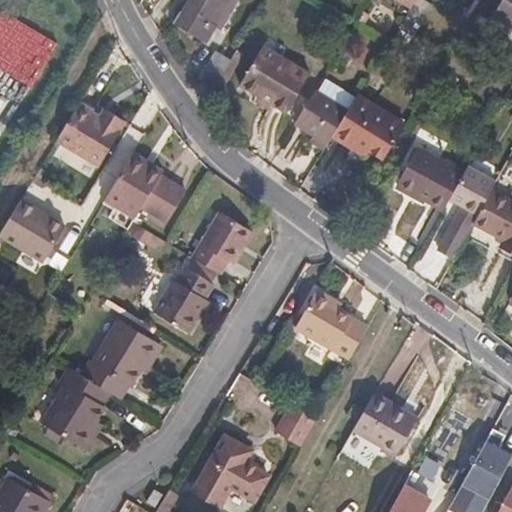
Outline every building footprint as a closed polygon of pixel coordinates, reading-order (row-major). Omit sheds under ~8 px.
[(222,28),(238,2),(234,0),(184,0),(173,20),(207,41),(216,24),(222,28)] [(413,0),(394,0),(408,8),(413,0)] [(409,38),(428,6),(417,0),(413,0),(408,8),(398,25),(395,30),(409,38)] [(511,0),(499,0),(489,20),(511,32),(511,0)] [(212,88),(230,58),(236,49),(221,40),(198,79),(212,88)] [(276,59),(259,49),(254,55),(272,66),(276,59)] [(283,117),(306,77),(276,59),(272,66),(254,55),(234,87),(254,100),(259,92),(273,100),(268,107),(283,117)] [(324,79),(315,94),(344,112),(353,97),(324,79)] [(268,107),(273,100),(259,92),(254,100),(251,105),(264,113),(268,107)] [(327,138),(344,112),(315,94),(312,92),(303,107),(291,126),(323,146),(327,138)] [(378,161),(400,126),(387,118),(353,97),(344,112),(327,138),(347,150),(352,144),(365,153),(378,161)] [(100,163),(122,127),(120,125),(125,116),(111,108),(105,117),(98,112),(80,100),(58,137),(100,163)] [(111,108),(104,103),(98,112),(105,117),(111,108)] [(365,153),(352,144),(347,150),(362,159),(365,153)] [(448,202),(462,177),(414,150),(393,188),(441,214),(443,211),(448,202)] [(140,209),(160,176),(162,173),(149,165),(147,168),(130,158),(104,201),(134,220),(140,209)] [(487,195),(492,187),(464,172),(462,177),(448,202),(460,209),(435,253),(451,262),(455,255),(470,228),(487,195)] [(185,191),(160,176),(140,209),(165,225),(185,191)] [(511,259),(511,208),(487,195),(470,228),(500,245),(496,251),(511,259)] [(0,237),(41,262),(64,225),(19,198),(0,228),(0,237)] [(231,266),(250,234),(217,215),(192,258),(219,274),(226,263),(231,266)] [(207,302),(203,299),(212,284),(185,268),(176,284),(173,283),(155,316),(188,334),(207,302)] [(511,310),(511,288),(503,305),(511,310)] [(326,318),(330,311),(312,301),(290,338),(309,348),(326,318)] [(332,321),(336,314),(330,311),(326,318),(332,321)] [(343,368),(359,337),(332,321),(326,318),(309,348),(343,368)] [(156,362),(166,345),(123,320),(97,364),(95,362),(86,377),(112,393),(123,399),(132,383),(135,386),(145,370),(151,359),(156,362)] [(149,372),(156,362),(151,359),(145,370),(149,372)] [(104,408),(112,393),(86,377),(72,369),(63,385),(68,388),(46,426),(80,446),(92,452),(100,437),(94,433),(100,423),(107,410),(104,408)] [(400,447),(421,410),(378,385),(357,422),(400,447)] [(313,422),(290,408),(281,423),(305,437),(313,422)] [(100,437),(106,427),(100,423),(94,433),(100,437)] [(302,442),(305,437),(281,423),(275,435),(298,449),(302,442)] [(491,486),(511,447),(511,443),(485,429),(463,471),(491,486)] [(234,485),(250,454),(226,439),(212,464),(198,487),(200,488),(224,502),(234,485)] [(255,503),(269,479),(247,467),(253,455),(250,454),(234,485),(224,502),(226,502),(233,490),(255,503)] [(503,511),(511,495),(511,477),(493,511),(503,511)] [(47,511),(52,506),(9,481),(0,496),(0,511),(47,511)] [(385,511),(420,511),(427,500),(400,485),(385,511)] [(198,511),(218,511),(224,502),(200,488),(189,507),(198,511)] [(153,511),(156,511),(164,499),(155,494),(147,508),(153,511)] [(511,511),(511,495),(503,511),(511,511)] [(220,511),(226,502),(224,502),(218,511),(220,511)]
